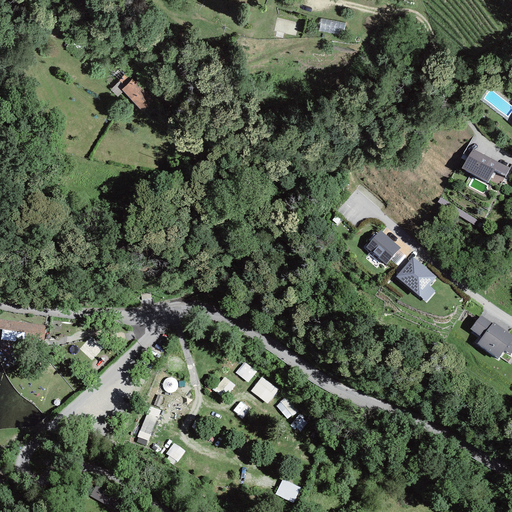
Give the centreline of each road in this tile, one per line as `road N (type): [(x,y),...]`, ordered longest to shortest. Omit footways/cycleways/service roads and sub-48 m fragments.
road 1 (residential): [(511,474),(429,426),(328,385),(245,328),(202,312),(157,319)]
road 2 (residential): [(157,319),(142,345),(25,450),(23,466),(32,480),(94,468),(161,511)]
road 3 (track): [(197,396),(185,428),(191,447),(275,473),(289,445),(243,396),(227,407),(206,404)]
road 4 (track): [(72,407),(113,443),(215,506),(262,511)]
road 5 (residential): [(511,322),(355,199)]
road 6 (unclassified): [(0,303),(157,319)]
